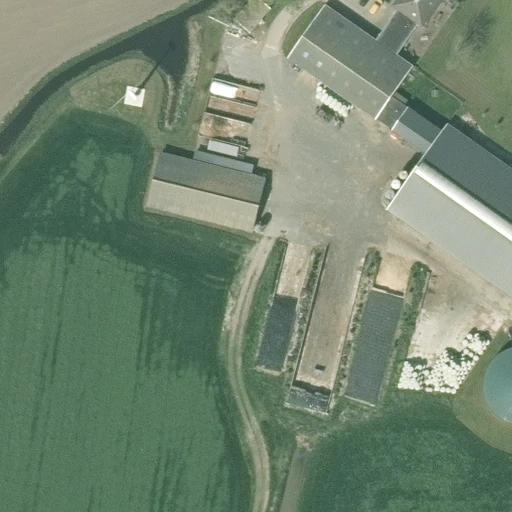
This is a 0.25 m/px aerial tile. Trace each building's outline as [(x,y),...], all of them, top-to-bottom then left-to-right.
[(271,10),(259,0),(251,0),(234,21),(250,35),(271,10)] [(415,148),(427,156),(442,135),(392,99),(414,69),(397,58),(420,27),(423,29),(443,0),(399,0),(394,8),(398,11),(376,43),(326,7),(288,59),(377,122),(377,121),(415,148)] [(415,230),(511,297),(511,173),(447,128),(442,135),(427,156),(415,173),(388,211),(415,230)] [(161,155),(148,208),(252,234),(265,181),(161,155)] [(258,367),(284,374),(301,309),(275,303),(258,367)] [(511,353),(499,351),(486,419),(511,424),(511,353)] [(296,406),(326,405),(326,396),(296,397),(296,406)]
